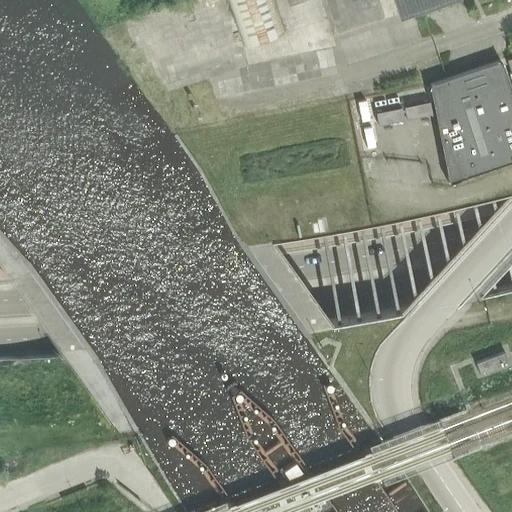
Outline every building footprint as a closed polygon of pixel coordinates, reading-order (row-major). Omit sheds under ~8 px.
[(285,34),(273,0),(227,0),(243,48),(285,34)] [(442,0),(397,0),(402,14),(442,0)] [(445,77),(426,83),(446,179),(511,156),(511,106),(509,97),(497,60),(461,71),(445,77)] [(427,100),(402,105),(404,117),(430,112),(427,100)] [(399,106),(374,111),(376,123),(402,117),(399,106)] [(507,362),(503,350),(473,361),(478,373),(507,362)] [(298,468),(285,477),(292,487),(307,481),(300,470),(298,468)]
